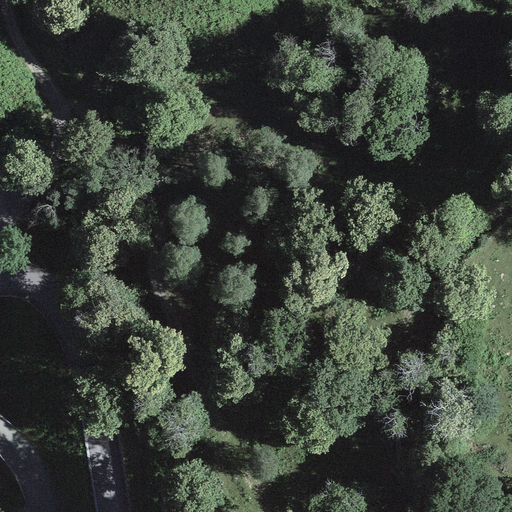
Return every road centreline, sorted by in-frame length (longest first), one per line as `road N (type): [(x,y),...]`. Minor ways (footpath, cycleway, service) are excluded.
road 1 (tertiary): [(113,511),(90,383),(63,315),(34,286),(0,279)]
road 2 (track): [(60,118),(8,20),(6,0)]
road 3 (track): [(0,220),(39,175),(57,144),(60,118)]
